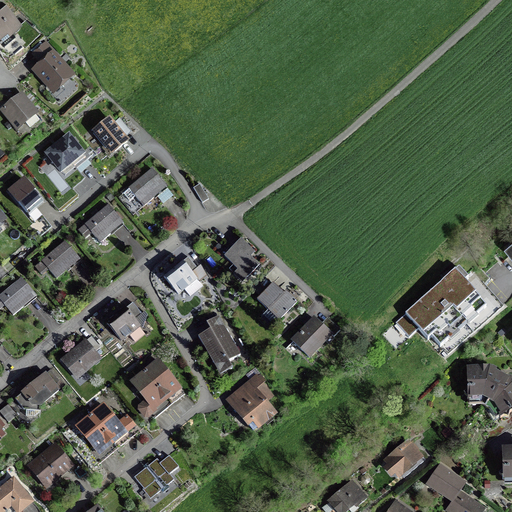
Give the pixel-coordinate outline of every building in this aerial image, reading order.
[(1,4),(0,4),(0,41),(19,28),(1,4)] [(40,61),(31,69),(52,93),(73,74),(44,43),(33,53),(40,61)] [(0,111),(15,129),(36,111),(20,93),(0,110),(0,111)] [(108,117),(91,131),(112,155),(128,141),(108,117)] [(68,135),(45,153),(59,171),(82,153),(68,135)] [(166,188),(151,170),(122,193),(129,201),(134,197),(142,207),(166,188)] [(21,178),(7,189),(25,210),(38,198),(21,178)] [(123,224),(108,205),(79,228),(86,237),(91,232),(99,242),(123,224)] [(254,251),(241,239),(224,256),(233,265),(228,270),(241,283),(259,264),(250,256),(254,251)] [(511,239),(503,247),(511,257),(511,239)] [(79,261),(64,243),(35,266),(42,275),(48,270),(56,280),(79,261)] [(186,265),(165,279),(177,296),(197,281),(186,265)] [(505,306),(470,266),(418,312),(453,351),(505,306)] [(35,297),(20,279),(0,295),(0,309),(4,306),(12,316),(35,297)] [(283,293),(272,283),(257,300),(277,319),(295,301),(285,291),(283,293)] [(125,308),(107,323),(121,342),(140,327),(125,308)] [(210,329),(198,336),(219,374),(232,367),(228,360),(239,354),(218,316),(207,322),(210,329)] [(310,357),(331,333),(314,318),(293,341),(310,357)] [(101,358),(84,339),(60,359),(76,378),(101,358)] [(157,360),(145,370),(169,399),(181,388),(157,360)] [(146,418),(169,399),(145,370),(131,382),(146,400),(137,408),(146,418)] [(46,371),(22,393),(36,408),(60,387),(46,371)] [(511,382),(510,380),(505,384),(501,378),(493,378),(493,371),(469,372),(470,388),(466,388),(466,392),(463,395),(467,398),(467,402),(481,402),(481,401),(492,407),(492,408),(499,419),(503,417),(507,419),(509,414),(511,412),(510,409),(511,407),(511,382)] [(255,376),(225,400),(247,428),(253,423),(258,428),(276,414),(272,408),(277,404),(255,376)] [(90,414),(114,443),(136,426),(126,415),(117,422),(102,404),(90,414)] [(114,443),(90,414),(76,425),(100,455),(114,443)] [(421,458),(408,442),(385,460),(399,476),(421,458)] [(72,466),(54,444),(27,466),(45,488),(72,466)] [(511,451),(504,451),(505,467),(501,467),(502,471),(498,475),(502,478),(502,482),(511,481),(511,451)] [(157,461),(134,479),(150,499),(173,481),(157,461)] [(437,465),(424,485),(452,502),(458,492),(464,482),(437,465)] [(12,479),(0,488),(0,511),(1,511),(10,505),(15,511),(19,511),(31,503),(12,479)] [(347,511),(365,496),(352,481),(329,502),(337,511),(347,511)] [(452,502),(445,511),(482,511),(485,509),(458,492),(452,502)] [(412,511),(395,501),(387,511),(412,511)]
